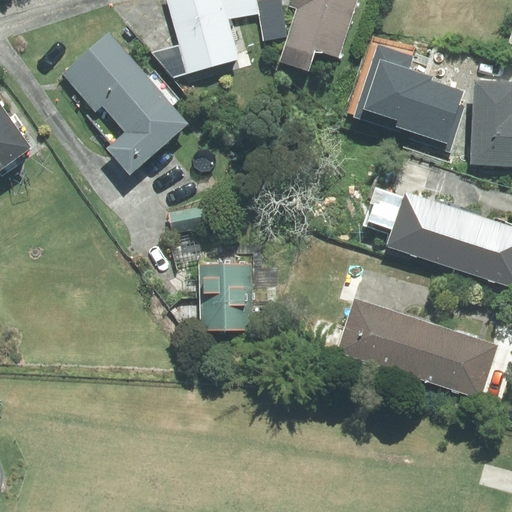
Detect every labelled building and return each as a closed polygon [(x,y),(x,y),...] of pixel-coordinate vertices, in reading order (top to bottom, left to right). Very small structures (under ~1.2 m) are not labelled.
[(253,0),(176,0),(190,82),(256,71),(248,21),(259,19),(263,43),(288,39),(281,0),(253,0),(254,0),(253,0)] [(362,0),(303,0),(278,73),(311,84),(319,61),(339,68),(362,0)] [(101,150),(127,179),(197,116),(114,23),(63,69),(120,133),(101,150)] [(409,139),(450,152),(464,107),(459,106),(464,91),(431,81),(432,76),(409,69),(415,48),(371,34),(345,115),(410,136),(409,139)] [(511,82),(476,81),(471,164),(511,166),(511,82)] [(0,171),(27,152),(0,116),(0,171)] [(453,267),(471,213),(405,191),(387,245),(453,267)] [(199,205),(166,214),(172,235),(205,226),(199,205)] [(511,286),(511,226),(471,213),(453,267),(511,286)] [(251,266),(195,266),(195,342),(252,342),(251,266)] [(408,376),(426,322),(355,298),(337,352),(408,376)] [(497,345),(426,322),(408,376),(479,399),(497,345)] [(40,428),(0,425),(0,465),(37,469),(40,428)]
